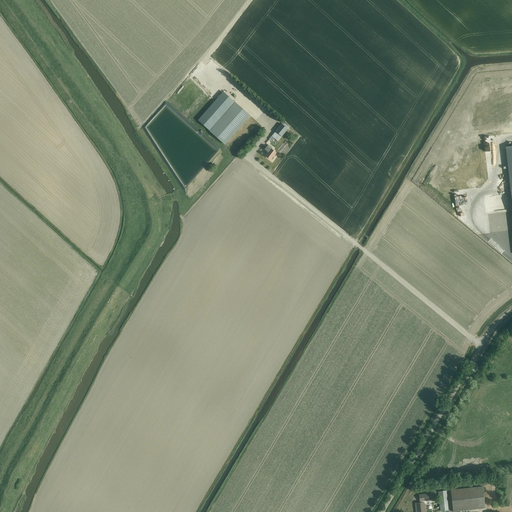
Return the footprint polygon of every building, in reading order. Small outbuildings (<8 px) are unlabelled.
[(197,120),(225,144),(250,116),(222,92),(197,120)] [(271,136),(277,142),(289,128),(283,122),(271,136)] [(276,153),(271,149),(270,149),(266,146),(264,149),(268,152),(265,156),(270,160),(271,159),(272,160),(274,157),(273,156),(276,153)] [(451,491),(453,511),(486,508),(483,487),(451,491)] [(440,492),(442,511),(449,510),(446,491),(440,492)] [(416,504),(416,511),(424,511),(424,503),(426,503),(426,501),(430,501),(429,494),(419,495),(421,504),(416,504)]
